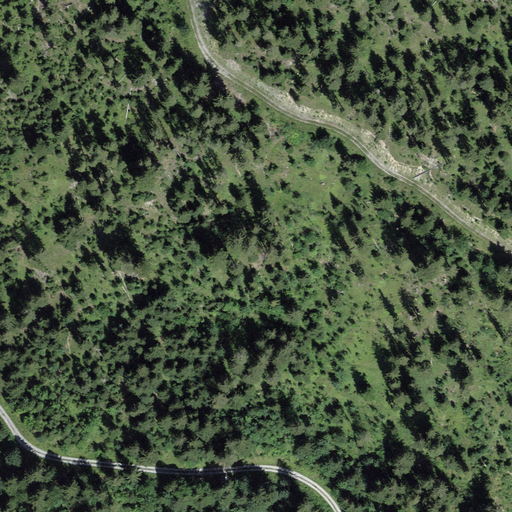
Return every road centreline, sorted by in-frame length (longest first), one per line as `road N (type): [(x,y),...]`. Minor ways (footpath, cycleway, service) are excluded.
road 1 (track): [(193,0),(210,53),(242,83),(363,148),(457,224),(511,253)]
road 2 (track): [(337,511),(289,474),(187,474),(36,451),(0,407)]
